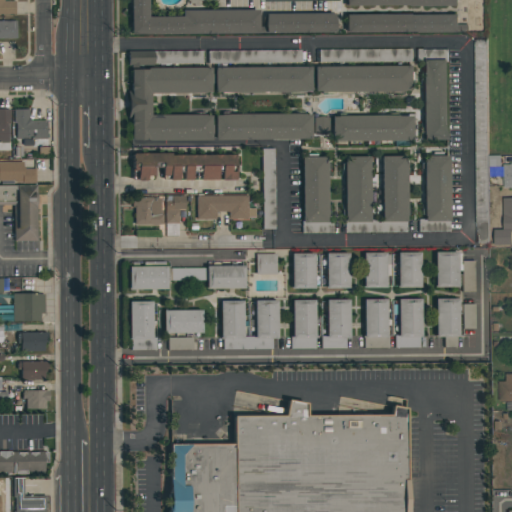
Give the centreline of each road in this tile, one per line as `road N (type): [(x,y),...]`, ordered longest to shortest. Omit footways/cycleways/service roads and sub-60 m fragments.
road 1 (primary): [(66,0),(70,439)]
road 2 (primary): [(102,511),(97,147)]
